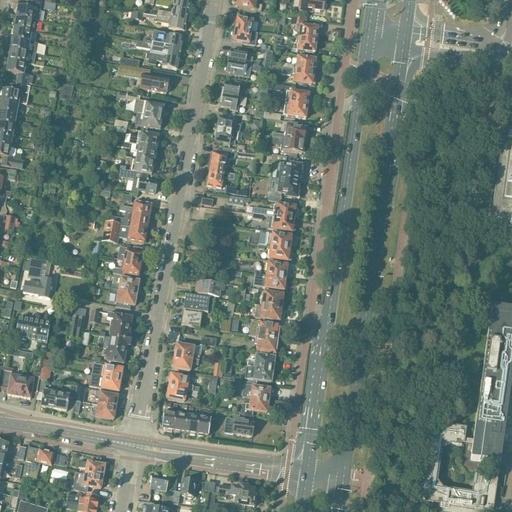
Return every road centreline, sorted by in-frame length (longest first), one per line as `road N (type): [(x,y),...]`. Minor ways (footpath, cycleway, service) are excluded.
road 1 (residential): [(134,445),(215,0)]
road 2 (primary): [(343,478),(402,51)]
road 3 (residential): [(354,0),(312,305)]
road 4 (primary): [(368,35),(326,340)]
road 5 (tertiary): [(286,471),(134,445)]
road 6 (tertiary): [(134,445),(0,423)]
road 7 (primary): [(326,340),(307,474)]
